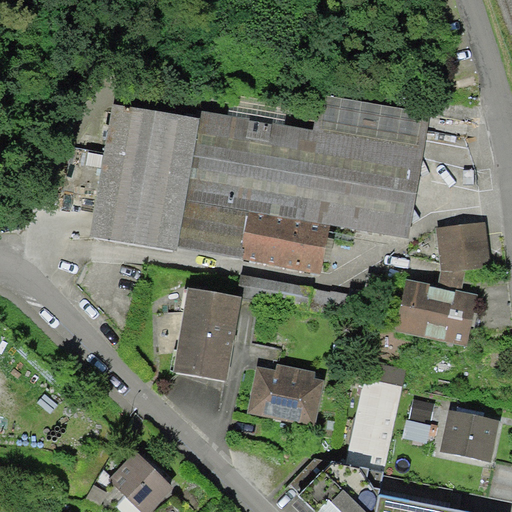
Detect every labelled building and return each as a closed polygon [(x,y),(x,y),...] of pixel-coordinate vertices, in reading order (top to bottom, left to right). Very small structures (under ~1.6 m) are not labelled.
[(328,225),(409,239),(433,101),(322,82),(314,131),(197,111),(196,118),(182,200),(173,248),(239,259),(247,211),(328,225)] [(196,118),(112,104),(89,237),(173,251),(173,248),(182,200),(196,118)] [(239,259),(320,274),(328,225),(247,211),(239,259)] [(486,219),(435,225),(440,271),(491,266),(486,219)] [(313,288),(240,274),(236,296),(308,311),(313,288)] [(478,293),(406,279),(396,332),(468,346),(478,293)] [(243,298),(189,288),(172,371),(226,381),(243,298)] [(324,373),(259,360),(248,413),(313,426),(324,373)] [(364,378),(345,467),(383,475),(405,370),(375,364),(371,379),(364,378)] [(494,420),(449,410),(440,449),(485,459),(494,420)] [(172,476),(145,452),(116,483),(143,508),(172,476)] [(459,511),(379,495),(377,504),(334,462),(297,499),(310,511),(459,511)]
